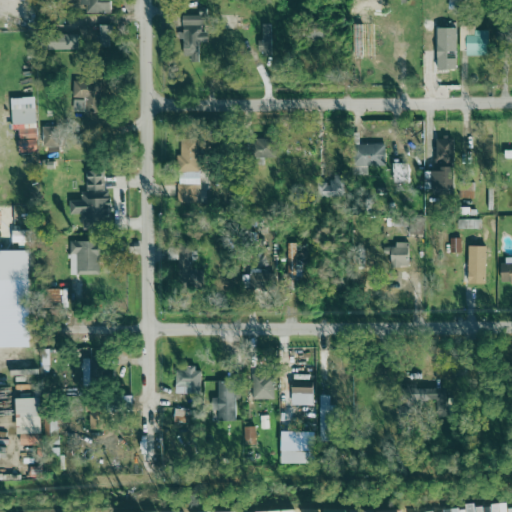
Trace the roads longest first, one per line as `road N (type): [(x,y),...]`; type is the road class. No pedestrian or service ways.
road 1 (residential): [(156,450),(151,0)]
road 2 (residential): [(62,327),(511,324)]
road 3 (residential): [(153,102),(511,101)]
